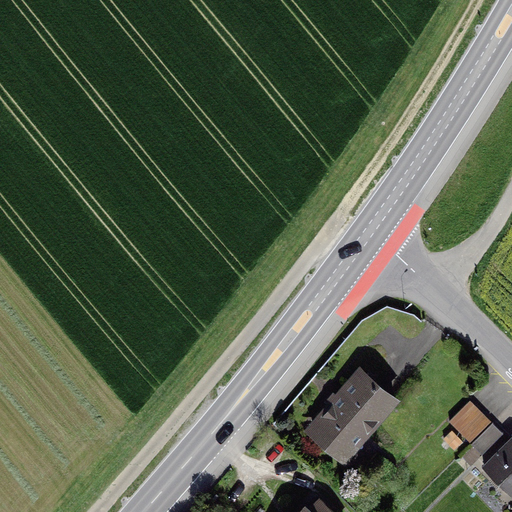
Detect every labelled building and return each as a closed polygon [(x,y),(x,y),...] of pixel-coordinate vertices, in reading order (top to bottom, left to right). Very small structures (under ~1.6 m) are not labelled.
[(393,398),(360,369),(312,426),(346,454),(393,398)] [(491,420),(470,400),(449,420),(470,441),(491,420)] [(472,443),(482,453),(503,432),(493,422),(472,443)] [(511,437),(480,469),(506,495),(511,488),(511,437)] [(334,511),(320,498),(308,511),(303,507),(297,511),(334,511)]
